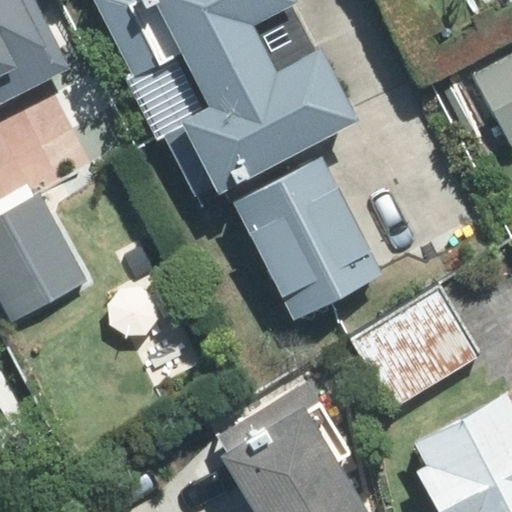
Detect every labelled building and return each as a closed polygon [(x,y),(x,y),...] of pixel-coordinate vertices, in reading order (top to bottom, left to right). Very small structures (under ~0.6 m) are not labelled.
[(0,0),(0,102),(73,65),(38,0),(0,0)] [(94,0),(195,199),(358,117),(320,42),(278,63),(255,19),(292,0),(94,0)] [(511,54),(475,74),(511,142),(511,54)] [(384,267),(322,151),(232,198),(294,314),(384,267)] [(87,280),(39,191),(0,212),(0,297),(12,321),(87,280)] [(439,281),(348,335),(391,406),(482,353),(439,281)] [(353,451),(307,376),(210,436),(257,511),(369,511),(338,460),(353,451)] [(511,511),(511,399),(506,388),(410,436),(424,462),(415,466),(438,511),(511,511)]
